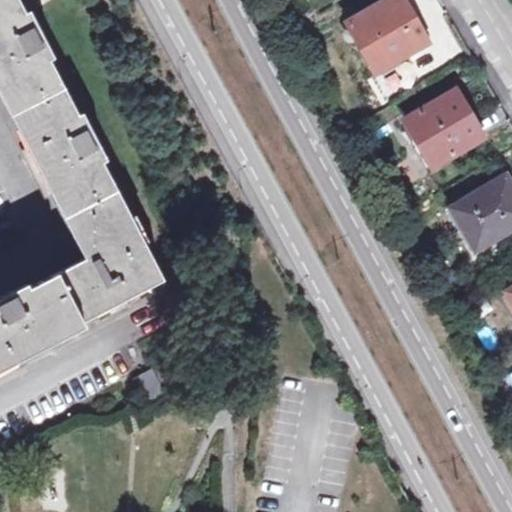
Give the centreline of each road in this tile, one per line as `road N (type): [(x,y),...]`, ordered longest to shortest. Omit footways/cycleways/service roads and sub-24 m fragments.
road 1 (secondary): [(164,0),(442,511)]
road 2 (secondary): [(506,511),(229,0)]
road 3 (residential): [(296,511),(319,391)]
